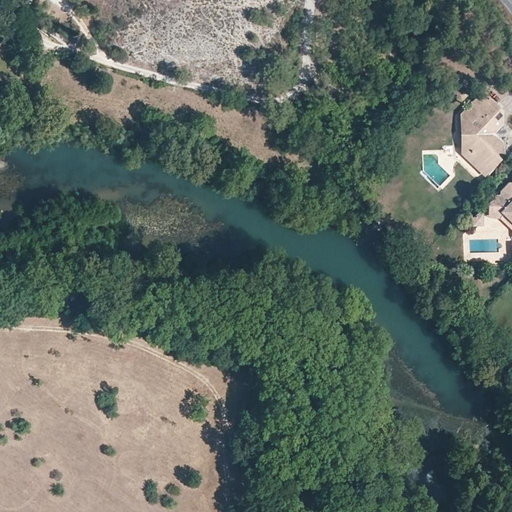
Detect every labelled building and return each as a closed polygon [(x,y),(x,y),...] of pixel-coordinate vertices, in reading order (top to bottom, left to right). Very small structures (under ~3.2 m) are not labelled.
[(469,141),(472,141),(472,151),(470,151),(469,152),(469,154),(490,173),(505,158),(505,148),(501,148),(500,138),(497,138),(497,130),(499,130),(500,120),(504,121),(504,113),(489,99),(476,101),(476,106),(471,107),(467,110),(467,133),(464,136),(469,141)] [(470,151),(472,151),(472,141),(469,141),(464,136),(467,133),(467,110),(462,114),(462,139),(462,155),(486,176),(490,173),(469,154),(469,152),(470,151)] [(501,148),(505,148),(504,123),(504,121),(500,120),(499,130),(497,130),(497,138),(500,138),(501,148)] [(495,216),(503,216),(511,224),(511,195),(505,188),(501,193),(502,199),(494,206),(495,216)] [(489,216),(490,222),(501,222),(507,228),(511,232),(511,224),(503,216),(495,216),(494,206),(489,206),(489,216)] [(478,217),(474,221),(475,228),(482,228),(482,217),(478,217)]
